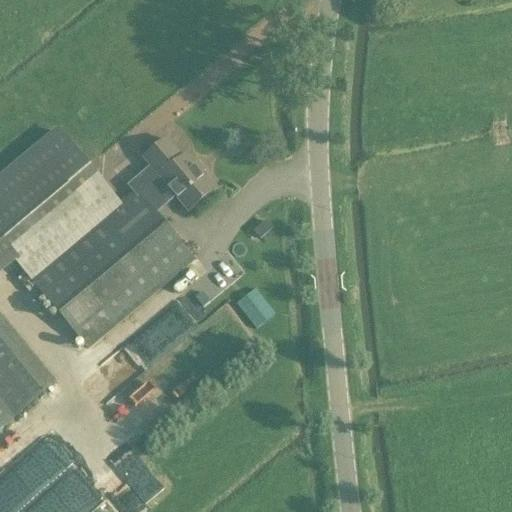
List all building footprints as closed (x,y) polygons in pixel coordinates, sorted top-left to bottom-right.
[(193,261),(154,215),(137,197),(134,194),(120,205),(90,169),(60,133),(0,183),(0,271),(14,260),(15,260),(89,348),(193,261)] [(137,197),(182,159),(166,140),(144,159),(151,167),(128,187),(134,194),(137,197)] [(187,156),(182,159),(137,197),(154,215),(176,197),(189,212),(216,190),(187,156)] [(272,230),(266,223),(254,233),(260,241),(272,230)] [(152,323),(171,348),(194,330),(174,306),(152,323)] [(0,429),(54,384),(0,318),(0,429)] [(52,435),(0,482),(0,496),(14,511),(62,511),(95,483),(52,435)] [(94,480),(120,511),(136,511),(163,491),(130,451),(94,480)]
